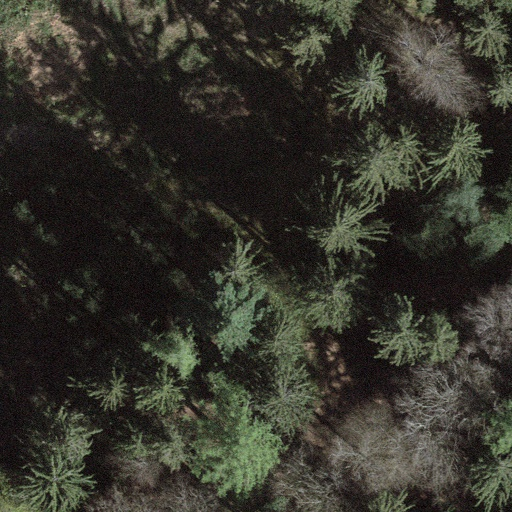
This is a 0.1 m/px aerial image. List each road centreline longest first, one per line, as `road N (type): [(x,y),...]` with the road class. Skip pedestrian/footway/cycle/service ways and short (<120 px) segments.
road 1 (track): [(0,399),(181,418),(364,418)]
road 2 (track): [(511,423),(364,418)]
